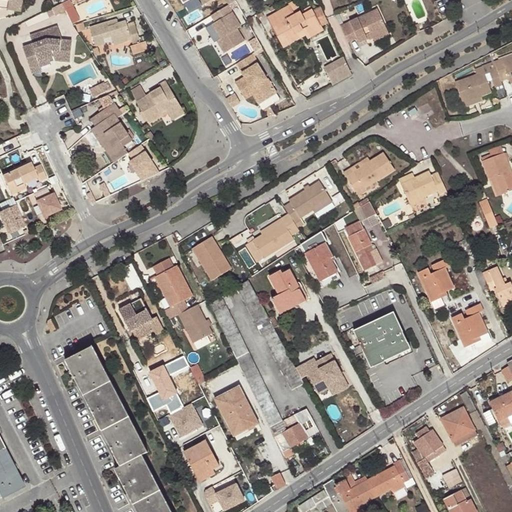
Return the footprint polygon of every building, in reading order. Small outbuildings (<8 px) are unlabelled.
[(0,0),(0,8),(21,12),(23,0),(24,0),(26,0),(25,0),(0,0)] [(52,16),(66,10),(73,24),(83,19),(73,0),(67,0),(48,9),(52,16)] [(230,5),(213,15),(217,23),(214,24),(223,38),(219,40),(227,53),(247,41),(239,29),(243,26),(230,5)] [(329,24),(320,6),(314,9),(304,15),(301,11),(296,14),(291,5),(268,18),(282,42),(297,34),(296,32),(303,28),(307,36),(323,27),(329,24)] [(312,5),(301,11),(304,15),(314,9),(312,5)] [(377,11),(341,27),(348,44),(357,40),(359,44),(372,38),(387,32),(377,11)] [(87,29),(85,21),(78,24),(80,31),(87,29)] [(109,26),(108,22),(91,28),(97,45),(105,42),(104,39),(113,37),(115,45),(133,40),(134,45),(131,46),(134,54),(149,49),(147,41),(142,42),(136,24),(128,26),(127,21),(119,24),(109,26)] [(24,49),(31,69),(41,66),(41,68),(51,65),(50,63),(55,62),(71,62),(72,42),(63,41),(58,27),(31,37),(34,45),(24,49)] [(325,30),(323,27),(307,36),(309,39),(325,30)] [(297,34),(282,42),(285,48),(307,36),(303,28),(296,32),(297,34)] [(389,35),(387,32),(372,38),(374,41),(389,35)] [(255,53),(239,63),(247,76),(238,82),(245,94),(258,86),(267,100),(279,93),(270,78),(269,79),(260,63),(261,63),(255,53)] [(511,55),(503,60),(504,63),(511,60),(511,55)] [(324,67),(325,70),(344,60),(345,59),(344,57),(324,67)] [(325,70),(333,87),(352,76),(345,59),(344,60),(325,70)] [(503,60),(496,62),(497,67),(499,72),(503,81),(510,79),(511,83),(511,60),(504,63),(503,60)] [(498,89),(505,86),(503,81),(499,72),(497,67),(496,62),(489,65),(491,70),(493,74),(498,89)] [(488,76),(486,71),(457,83),(465,105),(485,97),(494,93),(488,76)] [(110,79),(90,88),(94,96),(114,87),(110,79)] [(151,123),(164,116),(162,114),(167,110),(169,113),(171,117),(183,109),(167,81),(160,86),(162,89),(138,103),(151,123)] [(258,86),(245,94),(248,98),(255,94),(261,104),(267,100),(258,86)] [(486,101),(485,97),(465,105),(467,109),(486,101)] [(94,132),(105,148),(112,143),(116,149),(113,150),(121,163),(132,156),(127,149),(136,142),(134,140),(129,133),(120,119),(124,116),(116,105),(94,120),(99,128),(94,132)] [(186,113),(183,109),(171,117),(173,121),(186,113)] [(132,131),(129,133),(134,140),(137,138),(132,131)] [(112,143),(105,148),(120,169),(134,159),(132,156),(121,163),(113,150),(116,149),(112,143)] [(356,172),(354,168),(346,173),(357,190),(363,187),(365,190),(397,170),(386,153),(373,162),(356,172)] [(499,157),(489,160),(484,162),(490,179),(493,178),(497,176),(503,195),(511,191),(511,169),(506,154),(499,157)] [(370,157),(354,168),(356,172),(373,162),(370,157)] [(6,181),(13,196),(27,190),(40,185),(43,188),(49,185),(43,171),(36,174),(33,168),(6,181)] [(403,184),(421,176),(419,172),(401,180),(403,184)] [(447,189),(440,173),(433,176),(432,172),(421,176),(403,184),(411,204),(426,197),(439,191),(441,195),(448,192),(447,189)] [(497,176),(493,178),(500,196),(503,195),(497,176)] [(293,204),(287,208),(291,214),(298,225),(305,221),(304,219),(316,211),(333,200),(321,182),(292,201),(293,204)] [(55,196),(39,203),(46,219),(63,212),(55,196)] [(497,222),(487,196),(478,200),(489,225),(497,222)] [(427,200),(426,197),(411,204),(412,207),(427,200)] [(335,204),(333,200),(316,211),(318,215),(335,204)] [(372,203),(362,208),(368,220),(378,215),(372,203)] [(17,208),(0,215),(0,219),(8,237),(27,229),(17,208)] [(294,236),(302,231),(298,225),(291,214),(284,219),(286,222),(265,235),(255,241),(249,245),(259,263),(266,258),(296,239),(294,236)] [(263,232),(265,235),(286,222),(284,219),(263,232)] [(369,248),(372,246),(360,222),(346,229),(366,271),(377,266),(371,253),(369,248)] [(215,246),(217,245),(213,237),(193,249),(200,261),(204,267),(213,282),(233,270),(223,255),(221,256),(215,246)] [(322,283),(339,274),(332,259),(334,258),(327,244),(307,254),(322,283)] [(223,255),(217,245),(215,246),(221,256),(223,255)] [(429,268),(418,274),(432,303),(434,302),(436,307),(444,304),(442,299),(449,295),(448,293),(456,289),(447,268),(452,267),(448,259),(434,266),(437,273),(432,275),(429,268)] [(194,297),(178,267),(156,278),(176,318),(179,316),(190,310),(186,301),(194,297)] [(481,269),(475,272),(483,290),(489,287),(483,275),(481,269)] [(499,269),(483,275),(489,287),(495,285),(497,289),(495,289),(503,309),(505,308),(511,305),(511,283),(505,286),(499,269)] [(273,299),(278,310),(295,301),(295,303),(305,298),(291,270),(283,273),(282,271),(271,277),(280,295),(273,299)] [(342,279),(339,274),(322,283),(325,287),(342,279)] [(260,302),(249,281),(238,289),(293,390),(305,384),(290,357),(260,302)] [(223,298),(211,305),(234,352),(240,365),(260,405),(271,428),(282,422),(284,421),(223,298)] [(295,301),(278,310),(281,315),(307,301),(305,298),(295,303),(295,301)] [(142,299),(120,311),(131,332),(134,331),(139,340),(155,332),(150,322),(153,321),(142,299)] [(463,314),(452,319),(466,348),(482,341),(482,338),(489,334),(480,313),(484,312),(482,305),(468,311),(470,318),(465,320),(463,314)] [(190,310),(179,316),(182,322),(201,311),(198,306),(190,310)] [(201,311),(182,322),(193,343),(213,333),(201,311)] [(395,313),(355,332),(372,369),(412,351),(395,313)] [(111,381),(94,347),(67,361),(85,395),(111,381)] [(336,394),(349,387),(331,354),(317,362),(321,369),(309,376),(317,392),(331,384),(336,394)] [(511,381),(511,371),(510,367),(503,371),(508,384),(511,381)] [(130,417),(111,381),(85,395),(103,430),(130,417)] [(333,396),(336,394),(331,384),(317,392),(319,395),(330,389),(333,396)] [(241,387),(220,398),(232,422),(229,423),(235,435),(252,426),(254,428),(260,426),(241,387)] [(511,391),(498,399),(508,418),(511,416),(511,391)] [(479,431),(480,430),(481,430),(486,428),(468,393),(461,396),(472,415),(471,416),(479,431)] [(232,422),(220,398),(216,400),(229,423),(232,422)] [(498,399),(490,403),(493,410),(485,413),(491,426),(499,422),(502,428),(511,423),(508,418),(498,399)] [(192,404),(171,415),(182,437),(203,426),(192,404)] [(463,408),(442,420),(456,448),(478,436),(463,408)] [(305,423),(313,418),(308,409),(300,413),(305,423)] [(282,422),(286,430),(299,423),(296,415),(284,421),(282,422)] [(149,453),(130,417),(103,430),(122,466),(143,456),(149,453)] [(291,448),(308,439),(301,425),(287,432),(286,430),(282,422),(271,428),(276,438),(287,458),(294,454),(291,448)] [(236,438),(254,428),(252,426),(235,435),(236,438)] [(508,489),(511,487),(511,479),(504,463),(502,459),(487,427),(486,428),(481,430),(480,430),(508,489)] [(413,459),(419,470),(445,456),(434,435),(431,436),(428,431),(417,437),(419,442),(416,444),(422,454),(413,459)] [(186,453),(199,478),(214,470),(219,468),(206,442),(186,453)] [(8,449),(0,453),(0,491),(4,499),(27,486),(17,467),(8,449)] [(116,470),(134,504),(160,489),(143,456),(122,466),(116,470)] [(396,468),(368,481),(377,498),(393,490),(395,493),(406,488),(404,483),(410,481),(402,465),(396,468)] [(450,487),(464,480),(458,467),(444,473),(450,487)] [(214,470),(199,478),(201,482),(216,474),(214,470)] [(261,474),(253,480),(256,484),(263,478),(261,474)] [(278,490),(287,486),(281,474),(272,478),(278,490)] [(324,486),(324,488),(329,498),(333,505),(336,511),(357,511),(364,509),(362,506),(377,498),(368,481),(351,490),(345,481),(336,485),(334,481),(324,486)] [(206,492),(205,494),(211,505),(221,500),(226,510),(245,500),(237,484),(217,495),(213,488),(206,492)] [(134,504),(138,511),(172,511),(160,489),(134,504)] [(333,505),(329,498),(328,499),(323,491),(299,506),(302,511),(306,511),(316,507),(319,511),(321,511),(326,509),(333,505)] [(462,491),(444,500),(450,511),(477,511),(471,501),(470,500),(467,501),(462,491)]
